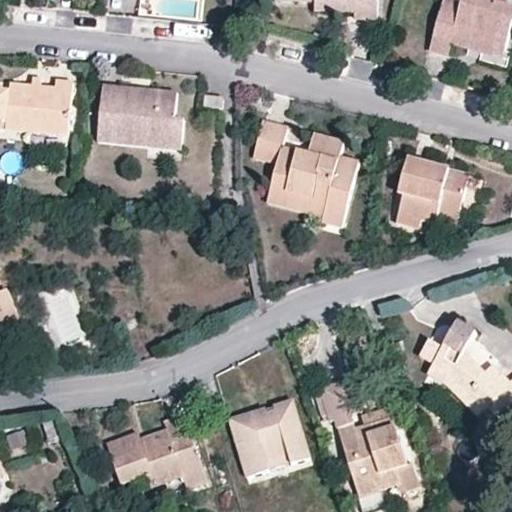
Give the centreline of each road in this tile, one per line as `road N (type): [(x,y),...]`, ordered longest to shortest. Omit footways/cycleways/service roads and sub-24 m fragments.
road 1 (residential): [(0,406),(154,386),(315,305),(511,249)]
road 2 (residential): [(0,34),(248,61),(511,134)]
